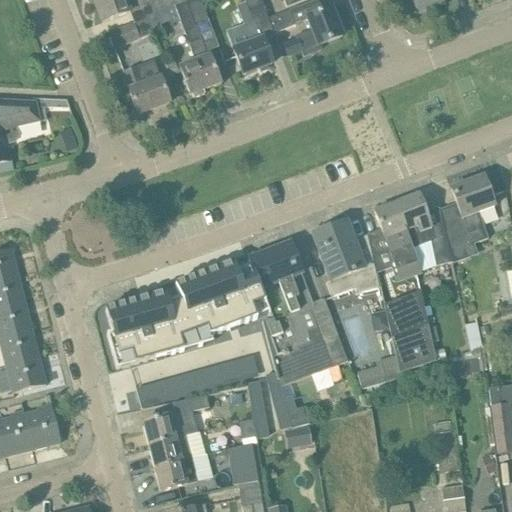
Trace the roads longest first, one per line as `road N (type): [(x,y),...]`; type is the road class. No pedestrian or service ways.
road 1 (residential): [(65,287),(511,127)]
road 2 (residential): [(114,179),(394,73)]
road 3 (residential): [(114,179),(53,0)]
road 4 (residential): [(108,469),(65,287)]
road 5 (residential): [(394,73),(511,26)]
